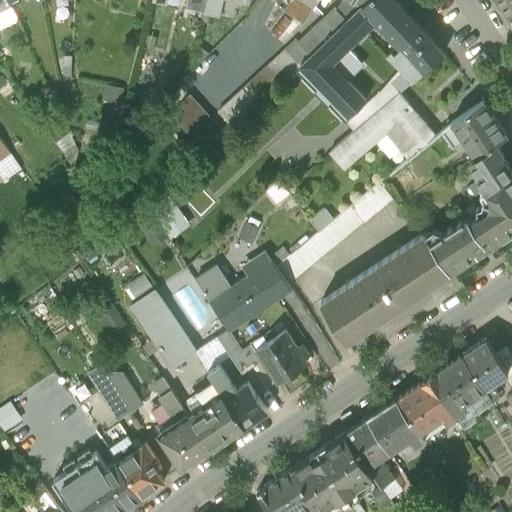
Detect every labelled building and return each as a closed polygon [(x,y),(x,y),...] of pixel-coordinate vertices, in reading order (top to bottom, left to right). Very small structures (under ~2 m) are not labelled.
[(0,0),(0,13),(11,9),(8,3),(6,0),(0,0)] [(187,0),(185,7),(204,12),(206,0),(187,0)] [(206,0),(204,12),(219,15),(222,0),(234,0),(244,2),(244,0),(206,0)] [(314,2),(315,0),(278,0),(277,2),(304,19),(311,27),(325,13),(314,2)] [(302,63),(349,115),(366,99),(346,78),(331,62),(347,46),(376,19),(395,38),(384,49),(400,66),(411,55),(430,36),(396,0),(366,0),(347,19),(302,63)] [(366,0),(341,0),(335,7),(347,19),(366,0)] [(511,0),(504,0),(501,2),(511,18),(511,0)] [(233,127),(302,63),(347,19),(335,7),(333,6),(325,13),(311,27),(298,39),(295,37),(218,110),(233,127)] [(0,13),(0,28),(17,21),(11,9),(0,13)] [(156,36),(145,34),(143,45),(153,48),(156,36)] [(347,121),(355,130),(398,93),(445,53),(430,36),(411,55),(383,91),(347,121)] [(211,51),(197,42),(190,71),(211,51)] [(331,62),(346,78),(359,66),(352,59),(356,55),(347,46),(331,62)] [(72,54),(64,54),(63,74),(71,74),(72,54)] [(122,87),(103,83),(100,99),(119,103),(122,87)] [(355,130),(330,151),(343,165),(387,130),(396,123),(420,148),(435,134),(398,93),(355,130)] [(211,121),(187,95),(168,113),(191,138),(211,121)] [(35,111),(34,111),(46,129),(52,125),(59,137),(54,140),(75,169),(79,151),(55,100),(51,102),(48,99),(43,98),(38,100),(35,105),(35,111)] [(474,155),(496,141),(507,134),(484,99),(452,121),(441,130),(449,142),(460,134),(474,155)] [(409,157),(420,148),(396,123),(387,130),(409,157)] [(21,168),(0,138),(0,175),(3,180),(21,168)] [(497,142),(496,141),(474,155),(468,159),(480,176),(478,177),(491,195),(488,207),(471,219),(468,214),(430,239),(451,271),(511,230),(511,169),(495,144),(497,142)] [(289,197),(277,181),(262,194),(274,209),(289,197)] [(321,230),(320,229),(289,255),(282,246),(269,255),(276,265),(280,261),(294,278),(334,246),(335,246),(394,197),(380,181),(321,230)] [(167,190),(148,207),(150,210),(169,237),(188,223),(167,190)] [(310,217),(320,229),(334,217),(324,205),(310,217)] [(135,220),(152,247),(169,237),(150,210),(135,220)] [(244,221),(236,237),(251,243),(258,227),(244,221)] [(425,233),(373,267),(399,306),(451,271),(430,239),(425,233)] [(196,278),(229,329),(291,288),(276,265),(269,255),(263,246),(239,263),(247,275),(231,285),(216,263),(196,278)] [(347,340),(399,306),(373,267),(322,301),(347,340)] [(129,285),(138,299),(153,288),(145,275),(129,285)] [(138,299),(130,304),(153,338),(159,347),(172,366),(195,351),(153,288),(138,299)] [(110,301),(96,310),(111,334),(125,324),(110,301)] [(287,328),(257,349),(278,381),(279,382),(309,362),(287,328)] [(268,387),(278,381),(257,349),(252,340),(241,347),(229,329),(218,336),(231,355),(242,371),(252,364),(268,387)] [(12,333),(0,338),(0,344),(6,356),(20,349),(12,333)] [(236,389),(219,363),(231,355),(218,336),(195,351),(213,379),(244,426),(267,410),(248,381),(236,389)] [(486,337),(462,352),(491,396),(496,392),(490,382),(508,369),(496,353),(486,337)] [(149,353),(159,347),(153,338),(143,345),(149,353)] [(496,353),(508,369),(511,375),(511,353),(507,346),(496,353)] [(462,352),(429,374),(455,415),(463,427),(475,419),(472,415),(494,400),(491,396),(462,352)] [(88,370),(118,417),(142,402),(121,370),(105,370),(99,362),(88,370)] [(429,374),(396,397),(422,437),(455,415),(429,374)] [(154,383),(162,395),(172,389),(164,377),(154,383)] [(194,409),(188,413),(211,448),(244,426),(213,379),(186,398),(194,409)] [(183,466),(211,448),(188,413),(172,389),(162,395),(178,419),(160,431),(183,466)] [(396,397),(367,416),(389,449),(409,436),(414,443),(423,438),(422,437),(396,397)] [(496,408),(488,413),(497,429),(505,424),(496,408)] [(367,416),(345,431),(376,477),(380,484),(388,497),(401,489),(384,464),(376,457),(389,449),(367,416)] [(372,480),(376,477),(345,431),(291,467),(314,501),(321,511),(323,511),(326,510),(327,511),(329,511),(374,482),(372,480)] [(108,447),(117,460),(141,495),(164,479),(158,470),(163,467),(146,441),(137,446),(128,433),(108,447)] [(68,499),(80,511),(109,511),(87,480),(107,467),(96,451),(54,479),(68,499)] [(107,467),(87,480),(109,511),(113,511),(141,495),(117,460),(107,467)] [(296,511),(314,501),(291,467),(258,489),(273,511),(296,511)] [(380,502),(388,497),(380,484),(371,489),(380,502)] [(35,497),(48,511),(51,511),(59,506),(45,488),(35,497)] [(478,502),(473,493),(465,498),(470,507),(478,502)]
